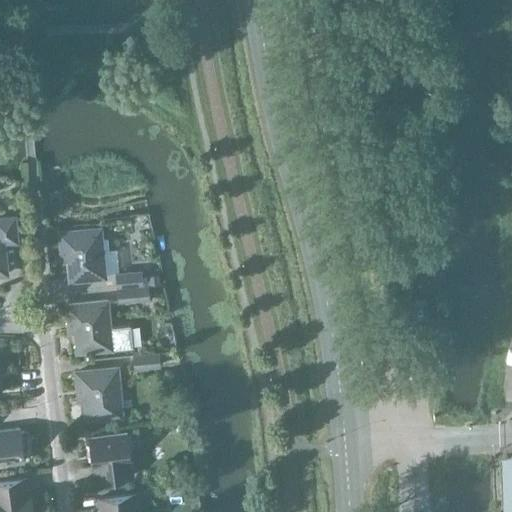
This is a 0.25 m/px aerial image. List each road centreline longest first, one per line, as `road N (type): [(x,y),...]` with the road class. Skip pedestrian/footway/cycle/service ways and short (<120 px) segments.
road 1 (tertiary): [(346,511),(328,312),(277,119),(259,0)]
road 2 (residential): [(67,511),(37,332)]
